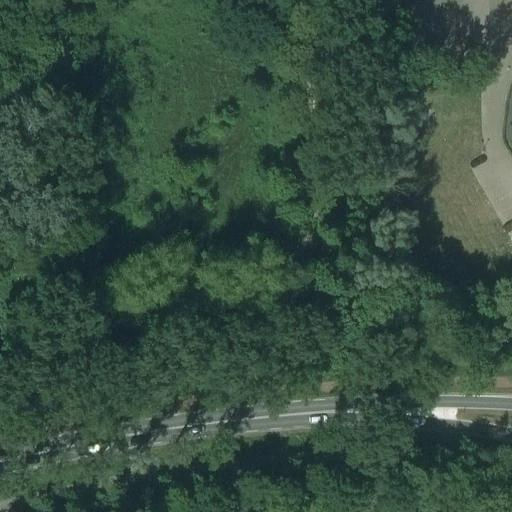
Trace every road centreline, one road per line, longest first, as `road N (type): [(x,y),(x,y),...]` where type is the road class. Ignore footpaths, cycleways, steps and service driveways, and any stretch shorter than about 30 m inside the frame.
road 1 (secondary): [(0,463),(187,423),(327,412)]
road 2 (secondary): [(327,412),(511,440)]
road 3 (secondary): [(511,405),(327,412)]
